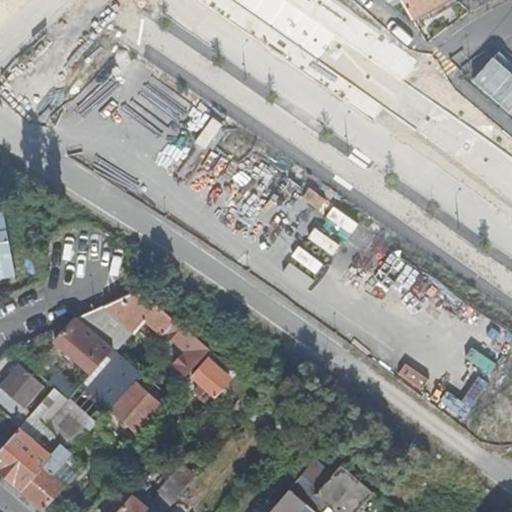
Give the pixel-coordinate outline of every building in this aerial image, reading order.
[(402,0),(417,26),(431,16),(452,0),(402,0)] [(452,0),(431,16),(434,20),(458,2),(456,0),(452,0)] [(0,276),(25,268),(3,204),(0,205),(0,276)] [(175,367),(187,378),(210,351),(140,291),(104,306),(126,325),(132,330),(135,333),(146,321),(164,336),(168,332),(181,343),(182,342),(190,349),(175,367)] [(126,325),(104,306),(96,310),(121,332),(126,325)] [(121,332),(96,310),(77,319),(109,346),(121,332)] [(111,351),(77,322),(56,343),(82,365),(91,373),(111,351)] [(132,330),(126,325),(121,332),(109,346),(112,349),(118,354),(120,355),(134,340),(128,335),(132,330)] [(44,433),(27,419),(21,427),(18,429),(47,453),(56,442),(62,447),(87,417),(73,405),(118,354),(112,349),(111,351),(91,373),(83,383),(77,390),(68,400),(70,402),(44,433)] [(47,453),(18,429),(8,442),(0,450),(0,472),(31,499),(70,454),(141,373),(120,355),(118,354),(73,405),(87,417),(62,447),(56,442),(47,453)] [(44,361),(34,371),(54,388),(68,400),(77,390),(44,361)] [(192,377),(200,384),(204,388),(206,389),(216,398),(230,382),(207,361),(192,377)] [(91,373),(82,365),(74,375),(83,383),(91,373)] [(20,366),(0,389),(0,408),(13,420),(43,386),(20,366)] [(144,376),(137,383),(161,404),(168,396),(144,376)] [(265,399),(239,376),(229,387),(237,396),(241,392),(244,395),(234,407),(247,419),(255,410),(265,399)] [(136,432),(161,404),(137,383),(113,411),(136,432)] [(200,395),(206,389),(204,388),(200,384),(195,391),(200,395)] [(70,402),(68,400),(54,388),(27,419),(44,433),(70,402)] [(265,399),(255,410),(267,421),(270,417),(277,409),(265,399)] [(0,408),(0,450),(8,442),(18,429),(21,427),(13,420),(0,408)] [(277,409),(270,417),(279,425),(276,428),(282,434),(293,422),(277,409)] [(270,417),(267,421),(276,428),(279,425),(270,417)] [(223,430),(231,438),(239,429),(230,421),(223,430)] [(281,436),(293,446),(304,432),(293,422),(282,434),(281,436)] [(84,466),(70,454),(31,499),(44,510),(84,466)] [(168,464),(164,461),(157,469),(160,473),(168,464)] [(335,511),(358,511),(375,493),(341,465),(332,475),(315,461),(291,489),(316,511),(323,511),(329,506),(335,511)] [(155,503),(139,490),(119,511),(166,511),(174,503),(172,501),(194,476),(184,466),(162,491),(164,493),(155,503)] [(316,511),(291,489),(271,511),(316,511)]
